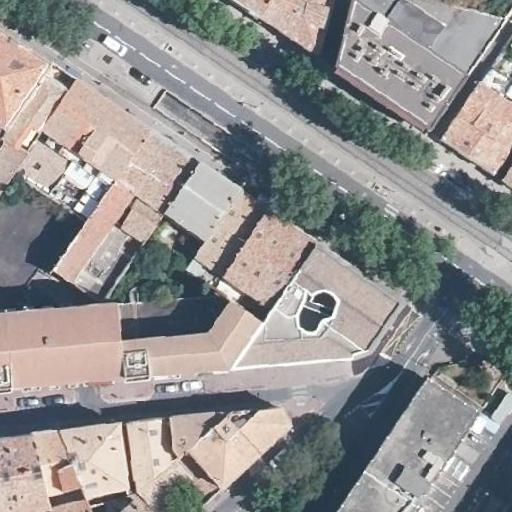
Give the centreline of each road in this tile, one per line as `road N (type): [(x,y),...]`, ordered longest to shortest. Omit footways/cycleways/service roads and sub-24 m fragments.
road 1 (residential): [(51,0),(462,279)]
road 2 (residential): [(368,395),(328,390),(0,421)]
road 3 (residential): [(368,395),(333,407),(241,498)]
road 4 (residential): [(462,279),(368,395)]
road 5 (residential): [(307,511),(369,418),(368,395)]
